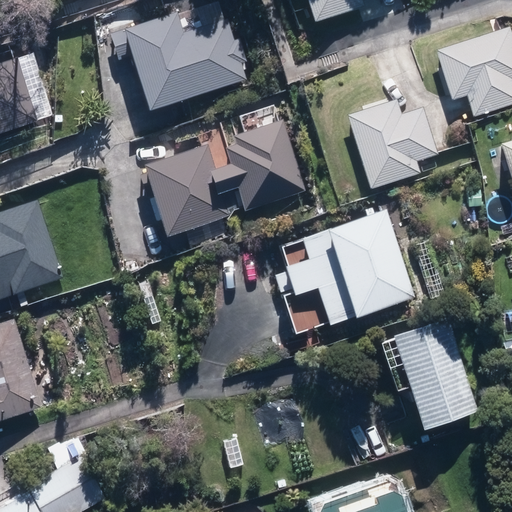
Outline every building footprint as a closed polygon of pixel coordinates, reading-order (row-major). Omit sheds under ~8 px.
[(303,0),(311,23),(361,7),(358,0),(303,0)] [(144,111),(244,81),(239,63),(244,61),(237,39),(232,40),(225,19),(180,33),(173,12),(118,29),(144,111)] [(511,80),(511,42),(507,27),(433,50),(449,100),(464,95),(471,117),(511,104),(511,84),(511,80)] [(0,132),(36,121),(16,57),(0,62),(0,132)] [(394,99),(343,115),(367,190),(417,174),(413,162),(435,155),(420,108),(398,114),(394,99)] [(139,166),(161,236),(229,215),(221,191),(234,187),(242,211),(303,192),(281,121),(229,137),(231,144),(220,147),(225,164),(211,168),(204,146),(139,166)] [(511,139),(501,143),(511,177),(511,139)] [(0,297),(61,279),(35,199),(0,210),(0,297)] [(412,298),(383,209),(296,238),(303,258),(281,266),(290,294),(313,287),(325,324),(349,316),(350,318),(412,298)] [(404,388),(417,429),(474,411),(445,318),(387,336),(389,341),(377,344),(392,391),(404,388)] [(0,419),(38,409),(12,320),(0,323),(0,419)] [(0,505),(0,511),(79,511),(102,499),(68,435),(42,449),(54,470),(23,486),(26,492),(0,505)] [(400,511),(391,486),(383,482),(317,505),(313,511),(400,511)]
